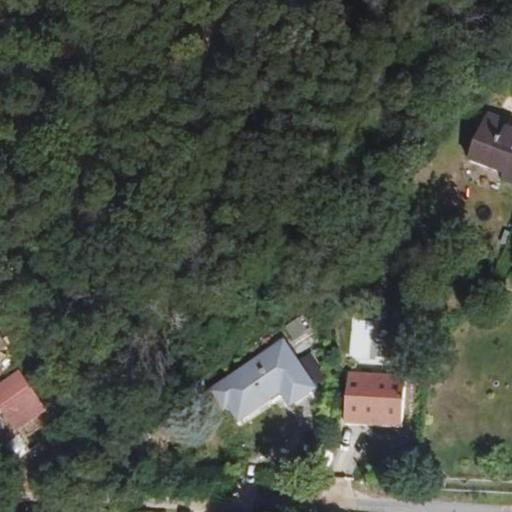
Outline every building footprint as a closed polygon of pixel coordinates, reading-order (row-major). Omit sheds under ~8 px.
[(0,116),(9,109),(0,98),(0,116)] [(511,121),(487,112),(468,160),(504,175),(501,182),(511,186),(511,129),(508,127),(511,121)] [(284,346),(216,392),(226,407),(231,403),(241,419),(284,389),(294,404),(314,390),(284,346)] [(0,364),(11,355),(6,347),(0,352),(0,364)] [(0,414),(13,433),(1,441),(16,463),(61,435),(22,369),(0,384),(0,414)] [(406,379),(348,375),(344,425),(402,429),(406,379)] [(0,414),(0,439),(1,441),(13,433),(0,414)]
